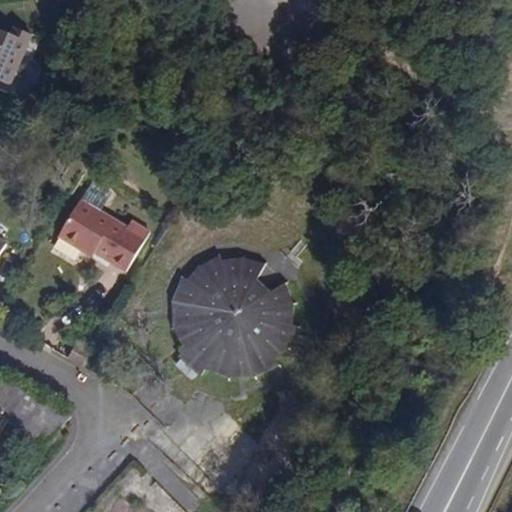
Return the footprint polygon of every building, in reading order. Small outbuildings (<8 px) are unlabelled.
[(0,81),(11,86),(33,35),(17,28),(13,35),(0,29),(0,81)] [(126,267),(148,228),(129,217),(125,223),(79,197),(58,234),(82,248),(85,244),(95,249),(126,267)] [(85,244),(82,248),(92,254),(95,249),(85,244)] [(290,280),(270,294),(257,283),(267,261),(265,260),(263,265),(245,258),(246,251),(243,251),(243,257),(224,258),(221,249),(219,250),(221,255),(203,267),(200,264),(198,265),(201,268),(191,280),(184,275),(183,278),(186,279),(174,299),(170,299),(170,301),(174,301),(173,325),(168,326),(168,328),(173,328),(185,350),(178,355),(181,358),(176,364),(193,378),(198,373),(201,375),(205,367),(230,376),(230,380),(232,381),(232,376),(256,374),(257,378),(259,378),(259,373),(279,364),(282,367),(283,366),(278,359),(289,349),(293,351),(294,350),(291,347),(301,328),(306,330),(306,327),(296,325),(297,305),(301,304),(300,302),(296,302),(287,285),(292,281),(290,280)] [(70,356),(83,363),(89,351),(76,343),(70,356)] [(0,377),(0,422),(3,418),(8,420),(28,392),(1,376),(0,377)] [(28,392),(8,420),(26,433),(45,446),(71,417),(28,392)] [(0,422),(0,432),(8,420),(3,418),(0,422)]
